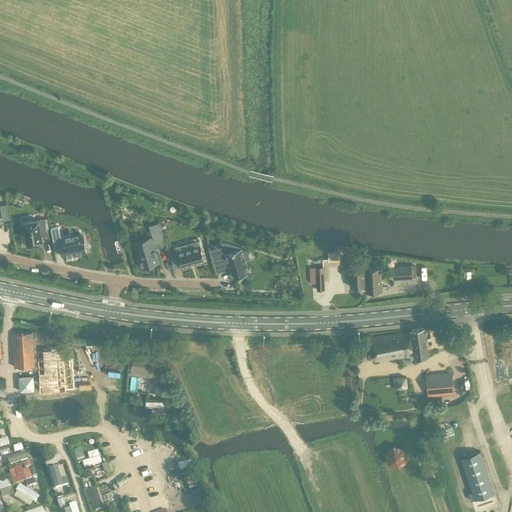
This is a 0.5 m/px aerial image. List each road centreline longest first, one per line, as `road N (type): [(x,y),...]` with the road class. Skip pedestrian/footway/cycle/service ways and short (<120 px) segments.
road 1 (primary): [(511,306),(329,322),(110,311)]
road 2 (track): [(240,323),(251,385),(300,449),(329,511)]
road 3 (track): [(504,511),(489,462),(473,309)]
